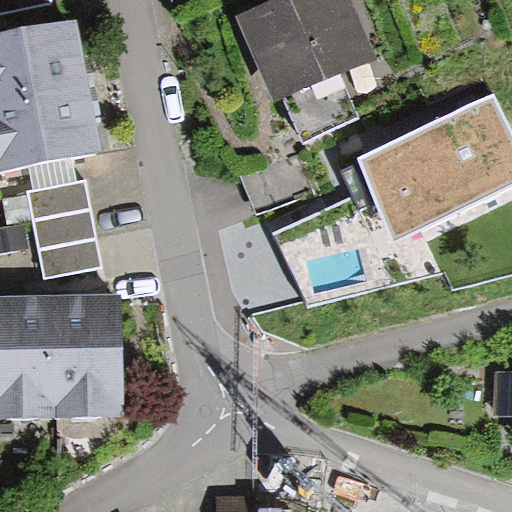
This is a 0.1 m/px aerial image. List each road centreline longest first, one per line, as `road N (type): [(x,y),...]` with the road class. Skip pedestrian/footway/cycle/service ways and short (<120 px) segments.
road 1 (residential): [(228,409),(194,354),(124,0)]
road 2 (residential): [(511,511),(261,431),(228,409)]
road 3 (residential): [(511,313),(306,368),(228,409)]
road 4 (residential): [(228,409),(178,451),(67,511)]
